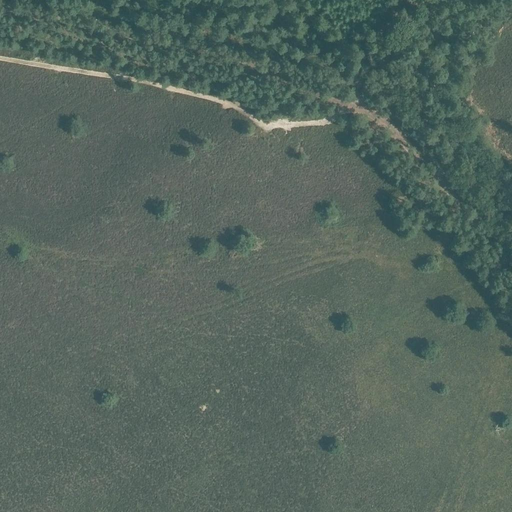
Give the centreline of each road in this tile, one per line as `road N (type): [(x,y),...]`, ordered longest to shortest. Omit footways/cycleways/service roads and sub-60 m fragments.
road 1 (unknown): [(338,101),(0,22)]
road 2 (unknown): [(338,101),(511,287)]
